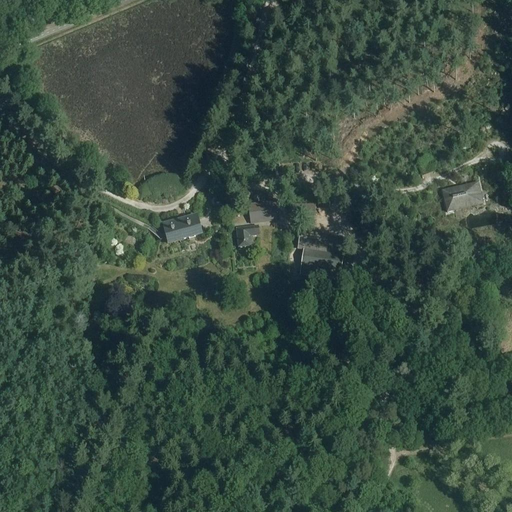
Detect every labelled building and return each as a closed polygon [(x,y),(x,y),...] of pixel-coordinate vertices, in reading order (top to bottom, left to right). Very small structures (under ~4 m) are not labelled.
[(447,214),(483,206),(479,184),(442,193),(447,214)] [(275,203),(248,206),(251,226),(278,222),(275,203)] [(177,225),(163,229),(167,245),(202,236),(198,220),(182,224),(181,222),(176,223),(177,225)] [(238,231),(236,231),(239,250),(252,248),(251,239),(259,238),(258,229),(243,230),(243,228),(237,228),(238,231)] [(297,251),(326,255),(329,237),(300,232),(297,251)]
